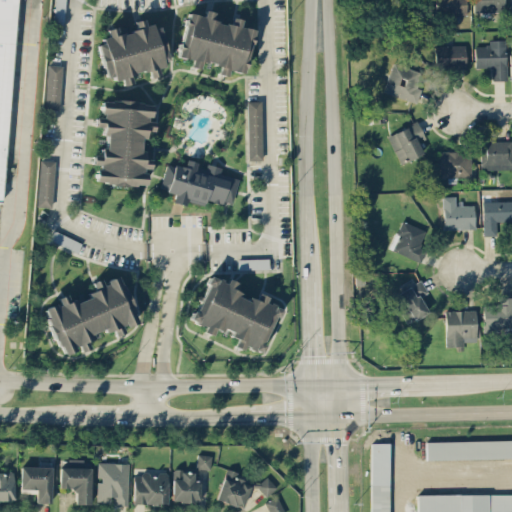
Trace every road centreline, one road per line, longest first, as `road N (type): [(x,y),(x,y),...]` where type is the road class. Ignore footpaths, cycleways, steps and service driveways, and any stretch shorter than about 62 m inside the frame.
road 1 (tertiary): [(314,0),(310,384)]
road 2 (secondary): [(310,384),(0,376)]
road 3 (tertiary): [(340,383),(335,170)]
road 4 (secondary): [(340,415),(511,408)]
road 5 (tertiary): [(335,170),(324,0)]
